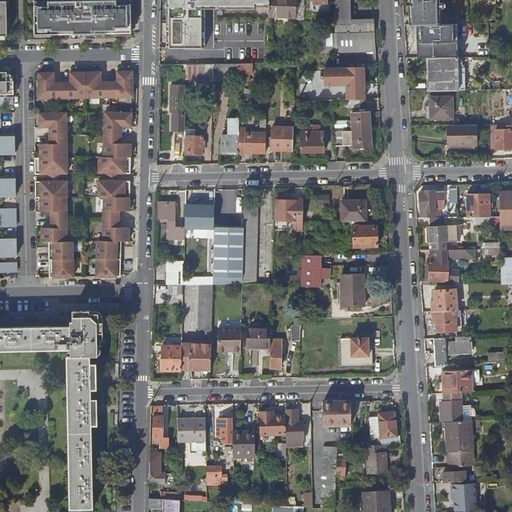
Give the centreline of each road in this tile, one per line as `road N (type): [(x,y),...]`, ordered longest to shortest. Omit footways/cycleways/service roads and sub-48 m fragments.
road 1 (residential): [(140,392),(411,387)]
road 2 (residential): [(144,177),(396,173)]
road 3 (residential): [(26,293),(22,56)]
road 4 (residential): [(396,173),(411,387)]
road 5 (residential): [(387,0),(396,173)]
road 6 (residential): [(22,56),(148,55)]
road 7 (residential): [(411,387),(419,511)]
road 8 (residential): [(144,177),(148,55)]
road 9 (residential): [(137,511),(140,392)]
